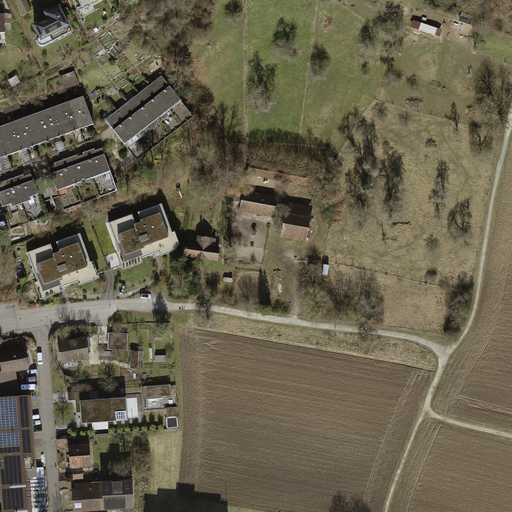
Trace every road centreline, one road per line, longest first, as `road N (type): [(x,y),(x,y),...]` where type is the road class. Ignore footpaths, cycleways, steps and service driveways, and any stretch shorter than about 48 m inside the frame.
road 1 (track): [(385,511),(448,353),(476,306),(511,119)]
road 2 (track): [(105,308),(232,312),(417,338),(448,353)]
road 3 (residential): [(42,318),(55,511)]
